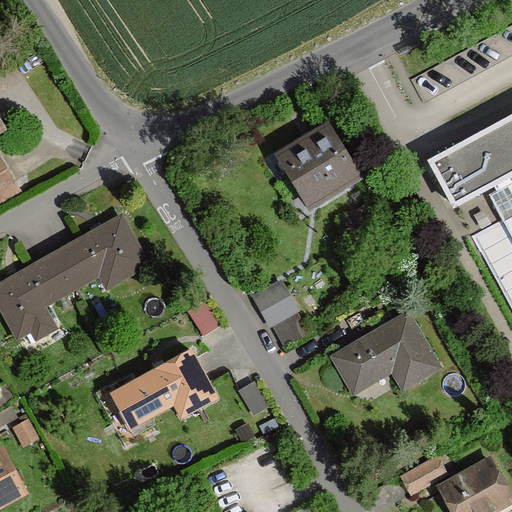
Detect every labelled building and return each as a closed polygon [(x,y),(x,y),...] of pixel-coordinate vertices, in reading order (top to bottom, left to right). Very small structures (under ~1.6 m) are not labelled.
[(511,119),(433,163),(456,205),(494,185),(498,191),(491,194),(504,219),(474,236),(511,307),(511,119)] [(356,181),(325,128),(283,152),(315,205),(356,181)] [(0,192),(15,182),(0,158),(0,192)] [(384,240),(367,211),(350,221),(366,250),(384,240)] [(83,242),(59,256),(76,286),(111,267),(118,279),(146,264),(122,220),(83,242)] [(76,286),(59,256),(34,270),(0,288),(0,298),(20,335),(48,319),(40,306),(76,286)] [(297,310),(282,284),(258,298),(272,323),(297,310)] [(310,335),(297,310),(272,323),(285,348),(310,335)] [(411,313),(339,356),(358,388),(396,366),(407,384),(440,365),(411,313)] [(192,352),(121,390),(139,424),(175,405),(182,418),(217,399),(208,382),(196,360),(192,352)] [(4,450),(0,452),(0,507),(27,493),(4,450)] [(449,476),(438,457),(402,477),(412,496),(449,476)] [(511,496),(491,460),(441,488),(454,511),(496,511),(511,503),(511,496)]
